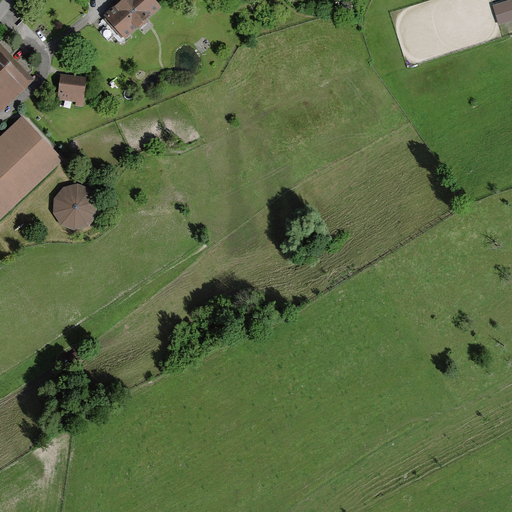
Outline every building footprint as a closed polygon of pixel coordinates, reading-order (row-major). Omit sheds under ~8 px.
[(157,6),(151,0),(128,0),(104,23),(121,40),(157,6)] [(511,1),(494,6),(499,25),(511,22),(511,1)] [(0,101),(23,80),(0,55),(0,101)] [(87,79),(61,76),(58,101),(76,103),(75,107),(84,108),(87,79)] [(23,122),(0,143),(0,211),(56,157),(23,122)] [(77,186),(63,189),(54,200),(53,214),(61,228),(74,233),(88,229),(97,218),(99,204),(91,191),(77,186)]
